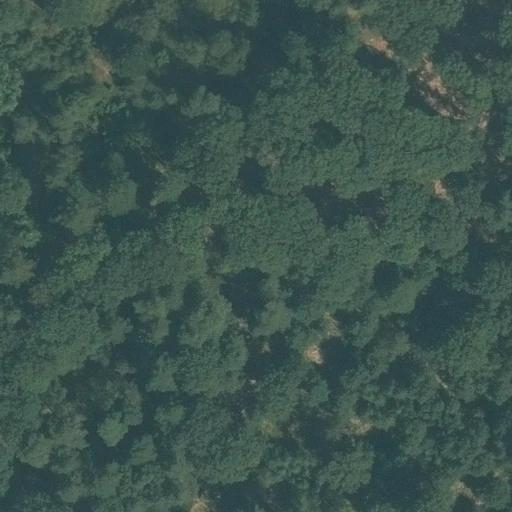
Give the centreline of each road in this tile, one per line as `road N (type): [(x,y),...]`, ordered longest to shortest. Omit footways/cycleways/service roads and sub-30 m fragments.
road 1 (track): [(380,0),(0,349)]
road 2 (track): [(0,408),(82,511)]
